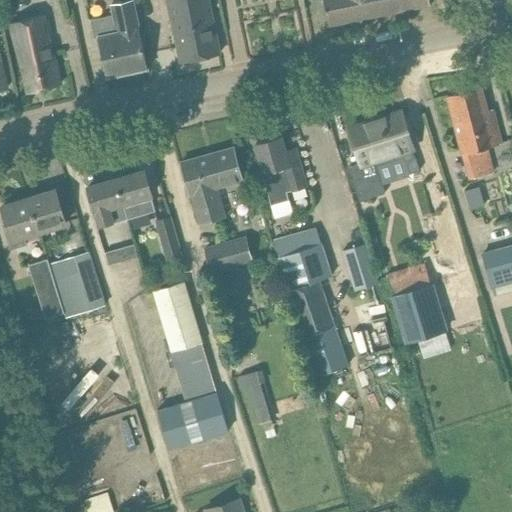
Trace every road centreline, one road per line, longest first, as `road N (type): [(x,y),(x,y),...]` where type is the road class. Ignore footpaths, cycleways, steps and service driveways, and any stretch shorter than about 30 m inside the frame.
road 1 (secondary): [(0,134),(511,27)]
road 2 (track): [(268,511),(146,104)]
road 3 (track): [(180,511),(64,121)]
